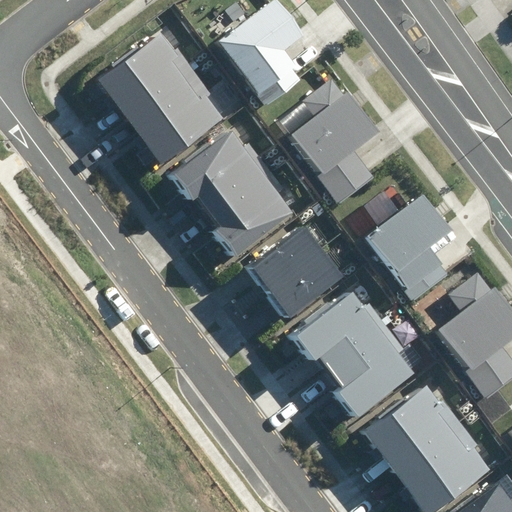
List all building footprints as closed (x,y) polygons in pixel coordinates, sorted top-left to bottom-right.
[(224,29),(206,43),(258,107),(294,78),(276,55),(300,35),(271,0),(267,0),(250,14),(241,4),(219,22),(224,29)] [(161,61),(169,55),(149,30),(84,80),(148,163),(213,113),(196,91),(189,97),(161,61)] [(303,112),(275,134),(335,209),(371,180),(348,151),(371,133),(329,80),(297,105),(303,112)] [(216,264),(289,209),(221,118),(148,173),(216,264)] [(403,301),(438,274),(416,246),(437,230),(410,195),(355,238),(403,301)] [(289,209),(216,264),(268,334),(342,279),(289,209)] [(511,331),(511,328),(473,274),(445,293),(454,305),(424,327),(478,401),(511,376),(511,362),(497,342),(511,331)] [(389,358),(402,348),(366,301),(353,311),(336,290),(276,336),(294,358),(303,351),(328,384),(319,391),(339,417),(399,371),(389,358)] [(415,378),(348,430),(412,511),(416,511),(481,462),(415,378)] [(511,419),(497,431),(511,451),(511,419)] [(511,511),(511,495),(502,502),(486,480),(442,511),(511,511)]
